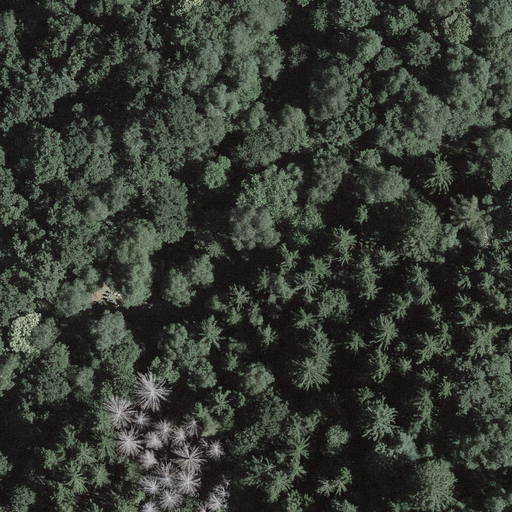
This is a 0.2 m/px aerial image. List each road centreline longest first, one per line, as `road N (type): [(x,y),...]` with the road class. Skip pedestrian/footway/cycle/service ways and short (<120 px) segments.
road 1 (track): [(99,307),(153,305),(249,261),(361,186),(511,129)]
road 2 (track): [(0,401),(60,334),(99,307)]
